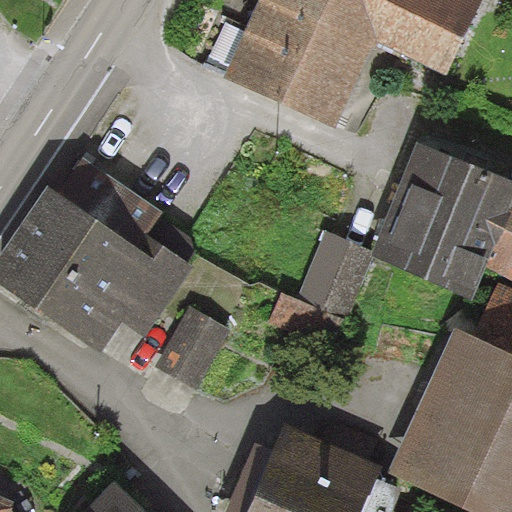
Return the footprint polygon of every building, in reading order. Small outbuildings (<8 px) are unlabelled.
[(263,0),(225,83),(332,133),(375,42),(448,76),(483,0),(263,0)] [(376,263),(474,307),(489,273),(511,283),(511,188),(473,172),(426,151),(376,263)] [(0,274),(0,284),(103,353),(122,325),(145,339),(194,265),(148,234),(163,211),(87,161),(61,200),(53,195),(0,274)] [(328,236),(299,297),(324,310),(345,319),(375,258),(328,236)] [(314,342),(327,316),(285,295),(272,322),(314,342)] [(186,305),(155,364),(198,386),(229,328),(186,305)] [(511,511),(511,358),(460,335),(393,480),(463,511),(511,511)] [(365,511),(378,484),(382,474),(286,432),(276,454),(256,445),(227,511),(365,511)] [(393,511),(401,495),(378,484),(365,511),(393,511)] [(142,511),(116,485),(91,511),(142,511)] [(0,511),(11,511),(14,505),(0,499),(0,511)]
